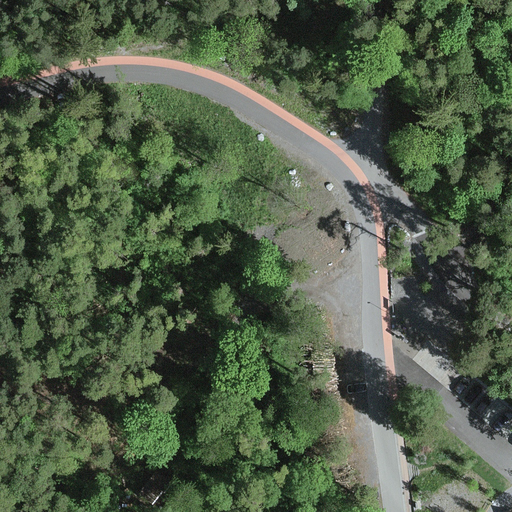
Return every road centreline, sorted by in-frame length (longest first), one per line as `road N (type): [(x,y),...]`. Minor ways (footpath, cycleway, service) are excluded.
road 1 (residential): [(393,511),(368,321),(239,91),(196,60),(140,58),(0,94)]
road 2 (track): [(380,0),(388,58),(381,195)]
